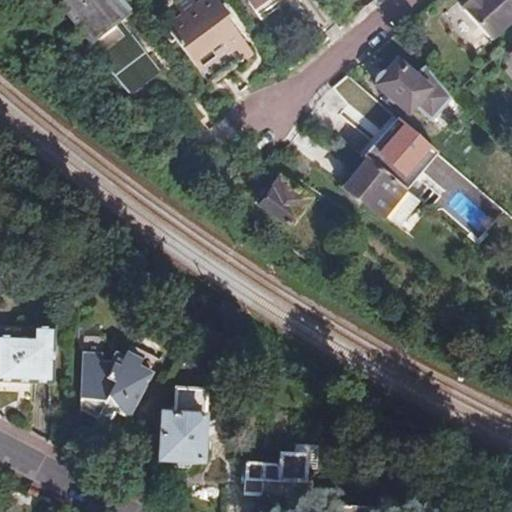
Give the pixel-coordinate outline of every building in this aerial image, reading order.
[(63,0),(56,6),(88,45),(127,13),(116,0),(63,0)] [(162,32),(206,84),(246,51),(221,19),(224,16),(209,0),(200,0),(192,7),(185,0),(182,0),(170,10),(177,19),(162,32)] [(244,0),(244,1),(255,15),(276,0),(244,0)] [(511,0),(464,0),(458,6),(492,41),(511,22),(511,0)] [(132,93),(154,70),(124,42),(102,65),(132,93)] [(246,51),(206,84),(210,88),(250,55),(246,51)] [(393,64),(372,88),(381,97),(378,101),(382,105),(386,101),(405,116),(413,116),(436,137),(462,112),(445,92),(426,70),(411,79),(393,64)] [(354,100),(333,124),(372,157),(393,132),(354,100)] [(171,108),(158,120),(174,140),(188,129),(171,108)] [(365,162),(361,160),(337,191),(376,222),(378,219),(343,191),(365,162)] [(378,219),(401,191),(365,162),(343,191),(378,219)] [(277,181),(258,208),(287,228),(305,201),(277,181)] [(0,325),(0,380),(49,383),(51,327),(0,325)] [(80,342),(77,414),(93,422),(96,417),(101,419),(95,432),(124,447),(127,421),(124,419),(155,360),(126,345),(120,356),(111,352),(106,363),(99,362),(99,343),(80,342)] [(161,415),(158,460),(200,463),(202,417),(203,390),(173,389),(172,415),(161,415)] [(278,465),(262,463),(259,496),(275,498),(290,499),(292,483),(304,484),(306,469),(315,470),(317,446),(293,444),(292,453),(279,452),(278,465)] [(259,496),(262,463),(245,462),(243,495),(259,496)]
